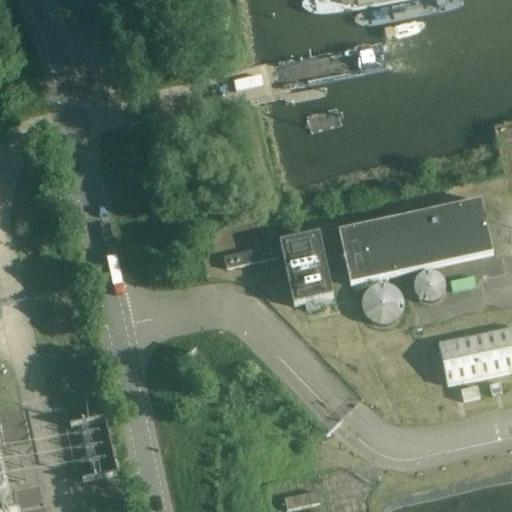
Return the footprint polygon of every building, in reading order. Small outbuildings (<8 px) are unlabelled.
[(351,289),(493,258),(481,205),(339,236),(351,289)] [(334,301),(320,240),(281,249),(294,310),(334,301)] [(227,273),(278,262),(276,250),(224,261),(227,273)] [(346,289),(341,266),(328,269),(333,292),(346,289)] [(425,276),(417,281),(414,289),(415,298),(417,300),(421,304),(430,307),(438,304),(444,298),(444,297),(445,289),(442,281),(435,276),(426,275),(425,276)] [(363,317),(368,324),(379,329),(390,328),(399,321),(400,321),(403,310),(401,299),(393,290),(381,288),(380,288),(369,293),(363,303),(362,314),(363,317)] [(511,376),(511,332),(439,348),(447,390),(511,376)] [(490,388),(492,399),(502,396),(500,386),(490,388)] [(318,495),(285,502),(286,511),(297,511),(320,507),(318,495)]
